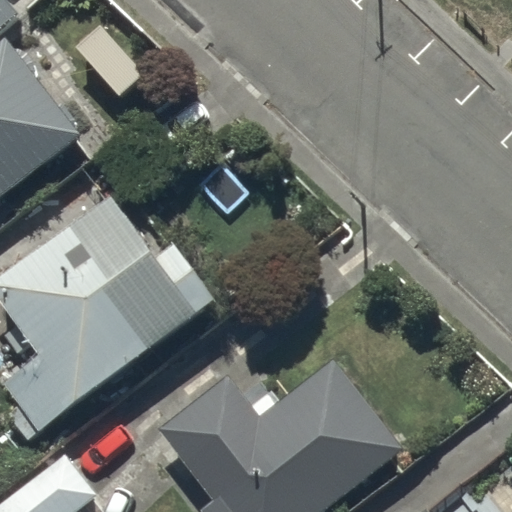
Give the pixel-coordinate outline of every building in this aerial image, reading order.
[(0,0),(0,47),(26,26),(3,0),(0,0)] [(0,65),(0,220),(91,151),(16,53),(0,65)] [(13,398),(47,445),(225,319),(186,263),(166,277),(123,216),(0,302),(49,372),(13,398)] [(348,511),(411,464),(341,375),(269,431),(237,390),(167,444),(219,511),(348,511)] [(15,511),(102,511),(106,509),(73,468),(15,511)]
